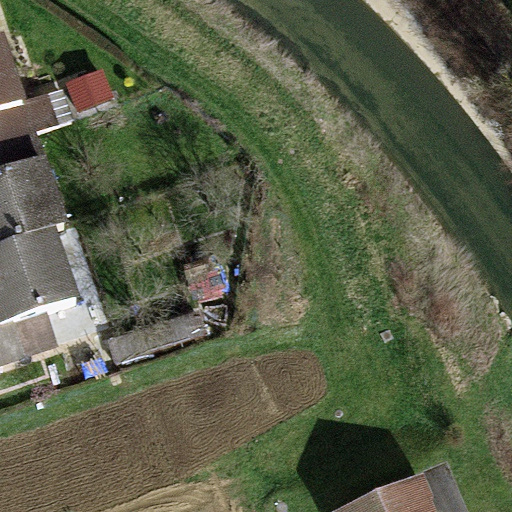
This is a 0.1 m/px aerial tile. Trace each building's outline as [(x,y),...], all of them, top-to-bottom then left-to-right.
[(0,147),(31,136),(55,128),(45,99),(21,107),(10,75),(0,78),(0,147)] [(60,94),(45,99),(55,128),(70,123),(60,94)] [(52,196),(31,136),(0,147),(0,251),(50,235),(52,234),(41,200),(52,196)] [(52,196),(41,200),(52,234),(64,230),(52,196)] [(74,305),(50,235),(0,251),(0,364),(22,357),(12,326),(45,315),(74,305)] [(45,315),(12,326),(22,357),(55,345),(45,315)] [(199,319),(107,349),(113,365),(204,335),(199,319)] [(441,511),(433,489),(373,511),(441,511)]
